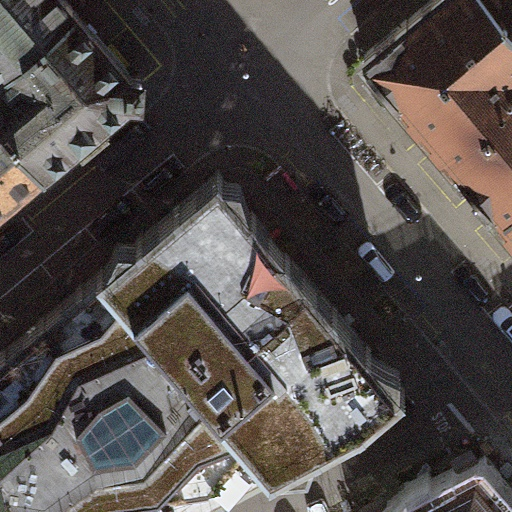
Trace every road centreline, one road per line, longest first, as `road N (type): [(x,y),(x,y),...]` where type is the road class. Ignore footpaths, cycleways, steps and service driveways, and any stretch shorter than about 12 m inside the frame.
road 1 (residential): [(511,378),(247,69)]
road 2 (residential): [(0,274),(247,69)]
road 3 (residential): [(255,511),(511,380)]
